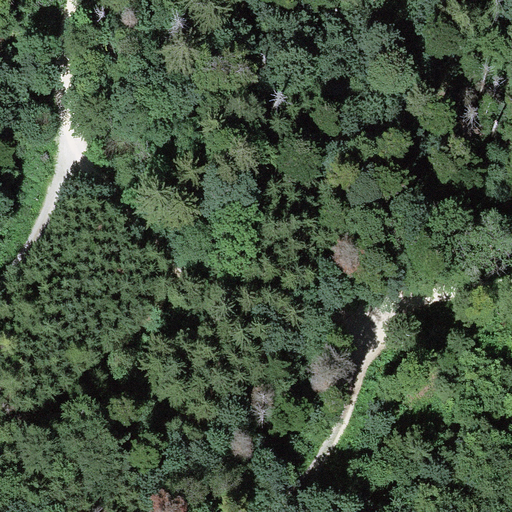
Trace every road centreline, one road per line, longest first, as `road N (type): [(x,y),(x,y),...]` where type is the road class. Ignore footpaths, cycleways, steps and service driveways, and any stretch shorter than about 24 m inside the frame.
road 1 (track): [(0,279),(75,170),(147,239),(214,281)]
road 2 (track): [(214,281),(344,307),(511,284)]
road 3 (track): [(72,0),(60,48),(75,170)]
road 4 (track): [(315,470),(333,439),(342,397),(344,307)]
